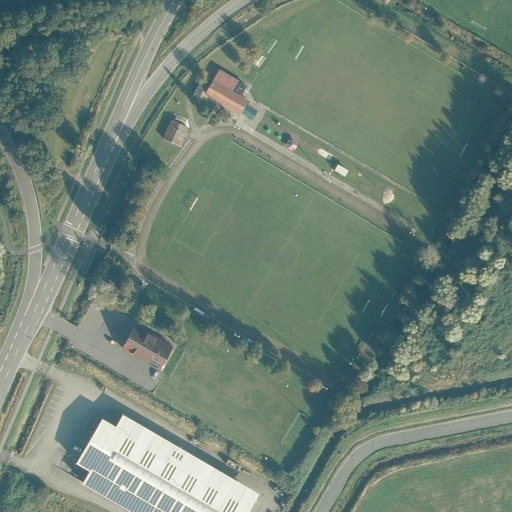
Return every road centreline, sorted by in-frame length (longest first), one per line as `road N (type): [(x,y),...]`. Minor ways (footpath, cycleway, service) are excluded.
road 1 (secondary): [(87,189),(167,66),(245,0)]
road 2 (residential): [(320,511),(352,459),(375,443),(511,415)]
road 3 (track): [(154,38),(121,33),(101,46),(58,137),(61,166),(87,189)]
road 4 (tertiary): [(174,0),(87,189)]
road 5 (secondary): [(0,133),(35,223),(29,325)]
road 6 (tertiary): [(29,325),(87,189)]
